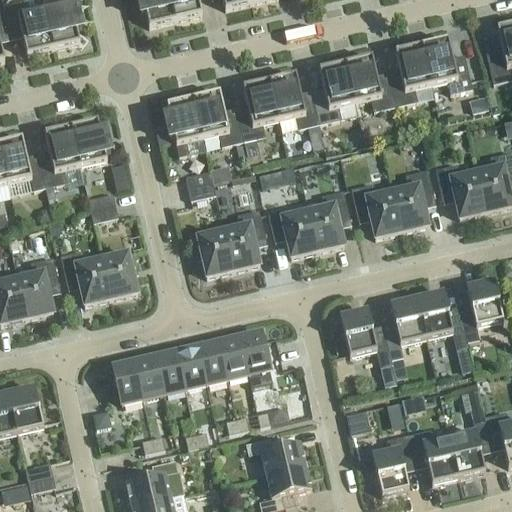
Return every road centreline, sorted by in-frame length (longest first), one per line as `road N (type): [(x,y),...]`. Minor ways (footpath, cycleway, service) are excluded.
road 1 (residential): [(469,0),(122,80)]
road 2 (residential): [(179,328),(122,80)]
road 3 (residential): [(351,511),(302,300)]
road 4 (residential): [(511,251),(302,300)]
road 5 (residential): [(92,511),(57,357)]
road 6 (residential): [(302,300),(179,328)]
road 7 (residential): [(179,328),(57,357)]
road 8 (residential): [(122,80),(0,108)]
